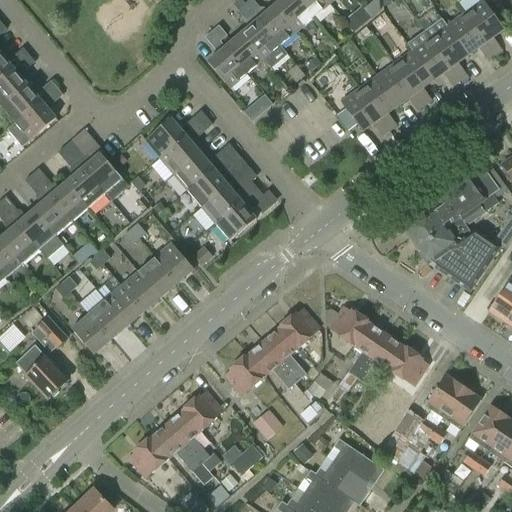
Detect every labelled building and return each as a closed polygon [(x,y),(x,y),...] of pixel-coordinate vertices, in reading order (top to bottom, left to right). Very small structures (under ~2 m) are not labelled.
[(240,0),(239,0),(233,5),(246,20),(246,25),(249,28),(241,35),(264,61),(280,47),(245,5),(240,0)] [(252,0),(250,0),(245,5),(280,47),(296,33),(275,7),(267,13),(264,9),(260,9),(252,0)] [(281,0),(282,0),(275,7),(296,33),(313,19),(297,0),(281,0)] [(325,0),(297,0),(313,19),(329,5),(325,0)] [(483,2),(465,15),(494,56),(502,51),(493,39),(504,31),(483,2)] [(345,22),(354,33),(370,20),(360,8),(345,22)] [(465,15),(447,27),(468,57),(479,49),(487,62),(494,56),(465,15)] [(442,21),(425,33),(459,82),(467,76),(458,64),(468,57),(447,27),(442,21)] [(219,27),(212,33),(220,43),(227,37),(219,27)] [(365,30),(359,34),(363,39),(368,34),(365,30)] [(212,33),(205,39),(218,54),(208,63),(230,89),(247,75),(225,49),(220,43),(212,33)] [(407,46),(412,52),(433,82),(443,75),(452,87),(459,82),(425,33),(407,46)] [(241,35),(225,49),(247,75),(264,61),(241,35)] [(0,80),(29,56),(23,49),(13,58),(9,57),(5,61),(0,54),(0,80)] [(412,52),(394,65),(424,107),(432,101),(423,89),(433,82),(412,52)] [(0,109),(1,108),(27,86),(21,79),(25,75),(25,71),(35,63),(29,56),(0,80),(0,109)] [(306,65),(312,73),(322,64),(316,57),(306,65)] [(394,65),(377,77),(398,107),(408,100),(417,112),(424,107),(394,65)] [(377,77),(359,90),(389,132),(396,126),(388,114),(398,107),(377,77)] [(27,86),(1,108),(15,125),(41,103),(47,97),(57,89),(51,82),(41,91),(37,90),(33,93),(27,86)] [(16,126),(11,130),(25,147),(56,120),(49,112),(53,108),(53,104),(63,96),(57,89),(47,97),(41,103),(15,125),(16,126)] [(389,132),(359,90),(341,103),(346,110),(357,126),(362,133),(373,125),(382,137),(389,132)] [(250,109),(244,114),(253,124),(259,118),(250,109)] [(338,116),(337,117),(348,132),(351,131),(357,126),(346,110),(338,116)] [(201,112),(196,117),(201,124),(207,119),(201,112)] [(196,117),(186,125),(192,132),(201,124),(196,117)] [(207,119),(201,124),(207,130),(212,126),(207,119)] [(171,120),(145,142),(160,159),(185,137),(171,120)] [(185,137),(160,159),(174,176),(199,154),(191,144),(207,130),(201,124),(192,132),(185,137)] [(72,142),(65,148),(105,195),(112,203),(129,188),(122,180),(100,154),(92,161),(89,158),(85,157),(72,142)] [(229,145),(223,150),(229,157),(235,152),(229,145)] [(65,148),(58,154),(71,169),(71,173),(74,177),(66,183),(89,209),(105,195),(65,148)] [(223,150),(214,158),(220,165),(229,157),(223,150)] [(235,152),(229,157),(235,163),(240,159),(235,152)] [(199,154),(174,176),(188,192),(213,170),(208,163),(199,154)] [(213,170),(188,192),(201,209),(227,187),(221,179),(225,175),(225,172),(235,163),(229,157),(220,165),(213,170)] [(511,158),(501,167),(511,182),(511,158)] [(404,223),(402,229),(411,242),(425,232),(432,241),(445,232),(444,230),(460,218),(492,196),(499,191),(483,169),(470,178),(469,175),(436,198),(435,197),(426,203),(429,206),(404,223)] [(39,170),(32,176),(72,223),(89,209),(66,183),(59,190),(56,186),(52,185),(39,170)] [(32,176),(25,182),(38,197),(38,201),(41,205),(34,211),(56,237),(72,223),(32,176)] [(138,178),(131,184),(136,189),(143,184),(138,178)] [(227,187),(201,209),(215,225),(257,190),(251,183),(242,191),(238,191),(234,194),(227,187)] [(257,190),(215,225),(230,242),(256,220),(249,212),(253,208),(253,205),(263,196),(257,190)] [(492,196),(460,218),(465,226),(497,203),(492,196)] [(6,198),(0,202),(0,204),(0,205),(39,251),(47,260),(64,246),(56,237),(34,211),(26,218),(23,214),(19,213),(6,198)] [(0,205),(0,204),(0,218),(5,225),(5,229),(8,233),(1,239),(23,265),(39,251),(0,205)] [(425,232),(411,242),(427,264),(432,261),(469,287),(497,247),(504,251),(511,239),(511,215),(492,243),(474,231),(471,234),(465,226),(460,218),(444,230),(445,232),(432,241),(425,232)] [(137,225),(130,231),(139,241),(145,235),(137,225)] [(139,241),(130,231),(123,237),(132,247),(139,241)] [(196,263),(212,259),(205,235),(190,239),(196,263)] [(0,271),(6,279),(23,265),(1,239),(0,239),(0,271)] [(90,244),(83,249),(92,259),(95,256),(98,254),(90,244)] [(172,244),(154,259),(176,285),(194,270),(172,244)] [(98,254),(95,256),(103,266),(110,260),(102,250),(98,254)] [(511,265),(511,278),(489,313),(505,324),(511,314),(511,251),(505,261),(511,265)] [(103,266),(95,256),(92,259),(88,262),(96,271),(103,266)] [(154,259),(138,273),(160,299),(176,285),(154,259)] [(138,273),(122,287),(143,313),(160,299),(138,273)] [(69,278),(62,284),(70,294),(77,288),(69,278)] [(70,294),(62,284),(55,290),(64,299),(70,294)] [(122,287),(105,301),(127,327),(143,313),(122,287)] [(105,301),(89,315),(111,341),(127,327),(105,301)] [(295,315),(281,327),(282,327),(299,348),(313,336),(312,336),(319,330),(316,328),(320,325),(319,311),(307,309),(303,312),(302,311),(296,316),(295,315)] [(335,310),(328,311),(329,325),(332,327),(331,329),(338,334),(337,335),(354,347),(369,325),(369,326),(370,324),(353,312),(352,314),(345,309),(341,315),(335,310)] [(111,341),(89,315),(71,330),(93,356),(111,341)] [(48,319),(31,334),(50,354),(57,348),(57,349),(67,340),(48,319)] [(351,368),(347,373),(356,379),(386,337),(369,326),(369,325),(354,347),(355,347),(362,352),(351,367),(351,368)] [(282,327),(263,343),(297,384),(306,376),(290,356),(299,348),(282,327)] [(386,337),(356,379),(367,387),(381,365),(389,371),(404,349),(386,337)] [(244,359),(244,360),(262,380),(272,372),(288,391),(297,384),(263,343),(244,359)] [(27,375),(26,376),(48,399),(51,397),(54,398),(59,393),(58,391),(68,381),(46,358),(45,358),(35,347),(17,364),(27,375)] [(404,349),(389,371),(408,383),(408,382),(414,386),(428,366),(421,361),(423,360),(405,347),(404,349)] [(231,372),(224,377),(241,397),(262,380),(244,360),(244,359),(243,358),(233,367),(234,368),(230,371),(231,372)] [(356,379),(347,373),(338,386),(347,392),(356,379)] [(320,376),(306,392),(317,402),(323,395),(322,393),(330,384),(320,376)] [(445,377),(424,407),(442,419),(464,387),(453,380),(452,382),(445,377)] [(475,395),(464,387),(442,419),(460,431),(481,401),(474,397),(475,395)] [(182,411),(183,412),(201,432),(218,418),(217,417),(222,412),(206,393),(200,398),(199,396),(182,411)] [(316,403),(300,417),(307,425),(317,416),(316,415),(322,410),(316,403)] [(491,407),(469,439),(486,451),(507,420),(508,419),(491,407)] [(183,412),(167,426),(201,466),(210,458),(193,439),(201,432),(183,412)] [(429,439),(437,428),(426,421),(424,423),(419,419),(419,418),(410,412),(410,413),(408,412),(399,425),(386,445),(381,453),(408,471),(419,455),(429,439)] [(276,418),(261,431),(268,439),(283,427),(276,418)] [(378,440),(386,445),(399,425),(391,419),(378,440)] [(507,420),(486,451),(503,463),(511,449),(511,423),(507,420)] [(167,426),(151,440),(168,460),(176,454),(192,473),(201,466),(167,426)] [(437,428),(429,439),(439,446),(447,435),(437,428)] [(151,440),(150,438),(133,453),(134,455),(128,460),(145,479),(151,474),(152,474),(168,460),(151,440)] [(383,472),(339,441),(334,448),(340,452),(332,463),(371,489),(383,472)] [(302,445),(292,453),(304,467),(314,458),(302,445)] [(252,446),(231,465),(242,478),(263,459),(252,446)] [(511,449),(503,463),(511,468),(511,449)] [(470,452),(462,464),(474,472),(482,460),(470,452)] [(474,472),(466,484),(477,492),(486,480),(483,478),(491,466),(482,460),(474,472)] [(371,489),(332,463),(324,474),(319,470),(315,475),(315,476),(354,503),(354,504),(359,507),(371,489)] [(424,465),(416,475),(423,481),(425,482),(433,472),(432,471),(424,465)] [(303,467),(300,472),(306,476),(309,472),(303,467)] [(315,476),(315,475),(310,472),(305,480),(310,483),(303,494),(328,511),(348,511),(354,504),(354,503),(315,476)] [(444,475),(438,484),(455,495),(461,486),(444,475)] [(511,480),(505,475),(497,487),(506,494),(511,485),(511,480)] [(230,476),(221,484),(229,493),(238,485),(230,476)] [(270,482),(264,490),(272,496),(279,488),(270,482)] [(220,487),(207,497),(216,508),(228,497),(220,487)] [(94,490),(75,508),(78,511),(112,511),(113,511),(94,490)] [(195,493),(181,506),(186,511),(207,511),(210,511),(195,493)] [(328,511),(303,494),(296,504),(291,500),(287,507),(286,507),(293,511),(328,511)] [(470,511),(481,511),(490,500),(483,494),(470,511)] [(293,511),(286,507),(287,507),(282,503),(276,511),(278,511),(293,511)]
